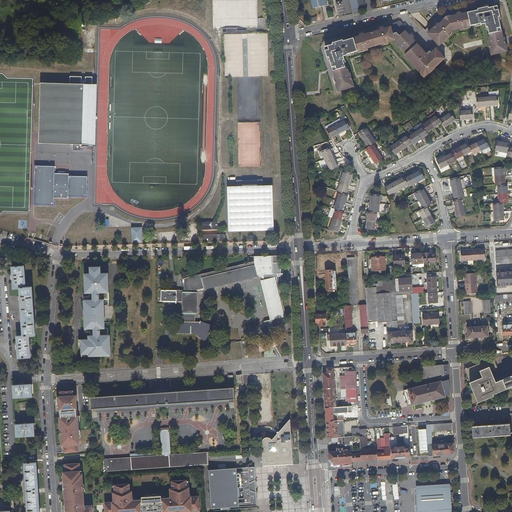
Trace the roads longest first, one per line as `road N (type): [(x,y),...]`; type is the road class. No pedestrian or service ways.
road 1 (residential): [(45,378),(307,362)]
road 2 (residential): [(59,254),(299,248)]
road 3 (primary): [(299,248),(286,36)]
road 4 (residential): [(444,0),(286,36)]
road 5 (residential): [(360,359),(370,421),(458,416)]
road 6 (residential): [(315,477),(462,466)]
road 7 (residential): [(45,378),(53,511)]
road 8 (residential): [(59,254),(45,378)]
